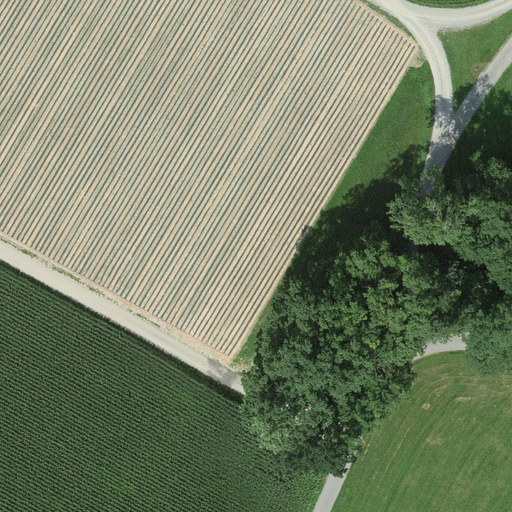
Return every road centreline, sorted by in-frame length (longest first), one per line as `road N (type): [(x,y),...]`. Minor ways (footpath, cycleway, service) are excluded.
road 1 (track): [(322,511),(430,186),(457,122),(511,46)]
road 2 (track): [(0,249),(349,442)]
road 3 (track): [(444,152),(448,84),(416,16)]
road 4 (track): [(381,0),(416,16),(451,19),(511,3)]
road 5 (track): [(511,343),(447,339),(378,357)]
